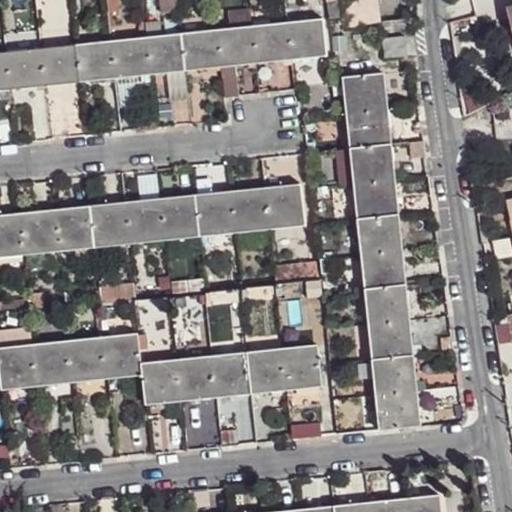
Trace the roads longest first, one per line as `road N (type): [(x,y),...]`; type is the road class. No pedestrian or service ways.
road 1 (residential): [(0,487),(491,437)]
road 2 (residential): [(437,0),(491,437)]
road 3 (residential): [(0,163),(284,133)]
